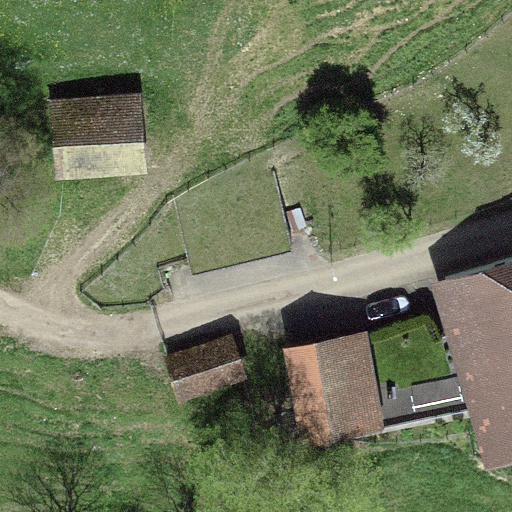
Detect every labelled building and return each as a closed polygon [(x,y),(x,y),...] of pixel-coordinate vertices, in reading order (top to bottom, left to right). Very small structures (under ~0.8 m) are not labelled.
[(139,161),(135,110),(60,117),(64,167),(139,161)] [(189,266),(291,242),(274,169),(172,194),(189,266)] [(511,254),(444,275),(496,446),(511,441),(511,254)] [(180,393),(242,371),(229,334),(167,356),(180,393)] [(455,368),(368,383),(360,338),(336,342),(335,334),(290,342),(308,433),(374,418),(375,421),(465,403),(455,368)]
